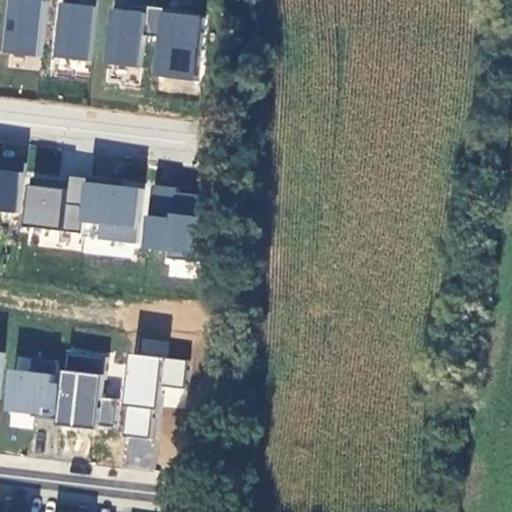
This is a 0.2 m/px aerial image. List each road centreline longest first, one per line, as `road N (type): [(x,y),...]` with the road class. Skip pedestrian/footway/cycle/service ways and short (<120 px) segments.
road 1 (residential): [(0,126),(222,152)]
road 2 (residential): [(0,474),(180,497)]
